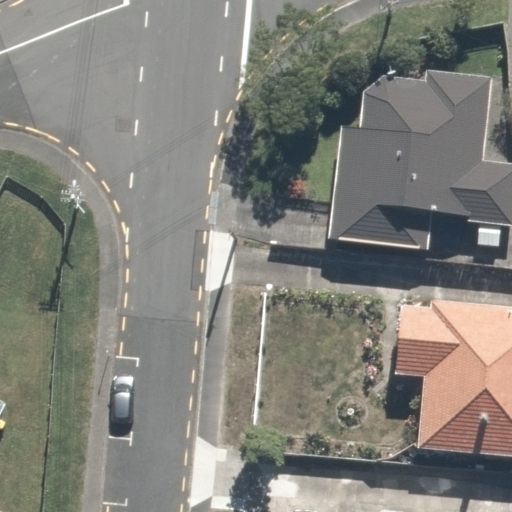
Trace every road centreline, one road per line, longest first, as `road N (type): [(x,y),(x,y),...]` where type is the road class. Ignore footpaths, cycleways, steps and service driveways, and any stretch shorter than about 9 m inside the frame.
road 1 (residential): [(184,0),(141,511)]
road 2 (residential): [(0,55),(140,0)]
